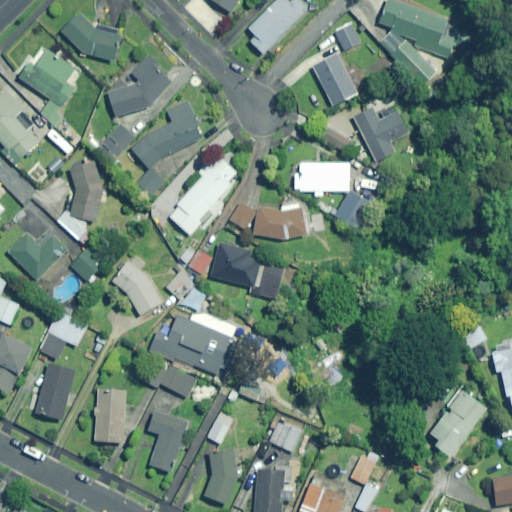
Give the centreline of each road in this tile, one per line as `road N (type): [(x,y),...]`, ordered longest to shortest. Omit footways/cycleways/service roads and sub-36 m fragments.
road 1 (residential): [(265,113),(150,0)]
road 2 (residential): [(0,446),(125,511)]
